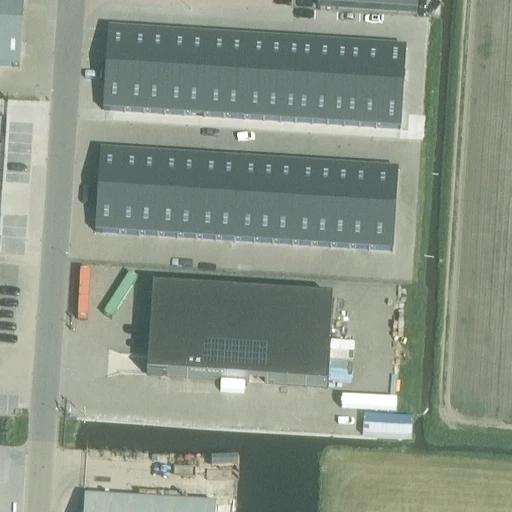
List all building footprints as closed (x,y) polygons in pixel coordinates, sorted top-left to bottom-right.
[(0,0),(0,67),(19,69),(21,28),(23,0),(0,0)] [(317,0),(317,7),(417,14),(417,0),(317,0)] [(109,31),(103,112),(263,122),(400,131),(405,50),(109,31)] [(397,172),(100,153),(95,234),(392,253),(397,172)] [(326,388),(332,301),(242,295),(152,289),(148,357),(147,377),(231,382),(326,388)] [(215,511),(216,506),(84,499),(83,511),(215,511)]
